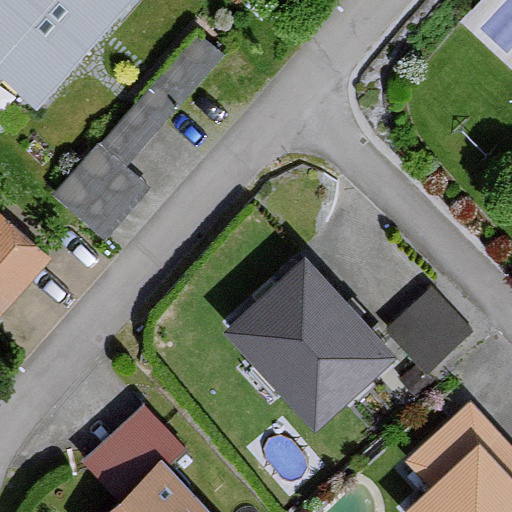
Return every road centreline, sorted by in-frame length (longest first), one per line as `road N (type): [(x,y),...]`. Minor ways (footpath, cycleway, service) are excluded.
road 1 (residential): [(301,88),(0,444)]
road 2 (residential): [(301,88),(511,320)]
